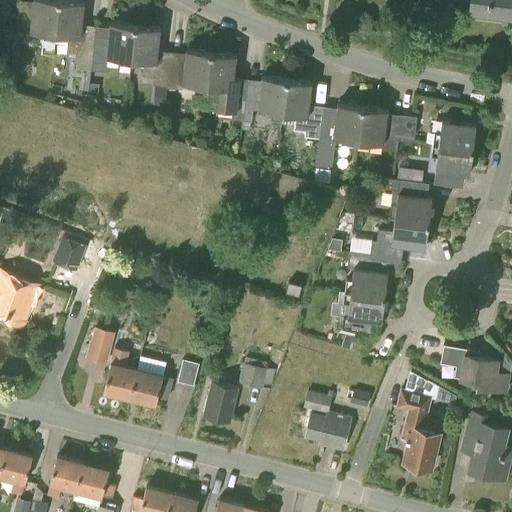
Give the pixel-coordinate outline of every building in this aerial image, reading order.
[(30,36),(30,31),(43,32),(41,54),(53,55),(55,33),(56,33),(59,0),(33,0),(34,2),(20,0),(15,35),(30,36)] [(91,69),(95,30),(82,28),(85,2),(68,0),(59,0),(56,33),(68,35),(66,56),(77,57),(77,67),(91,69)] [(511,20),(511,0),(471,0),(470,15),(511,20)] [(131,64),(131,59),(135,25),(110,22),(109,31),(95,30),(91,69),(105,70),(107,56),(120,57),(119,63),(131,64)] [(167,85),(171,56),(158,54),(160,27),(135,25),(131,59),(144,60),(143,75),(154,76),(154,84),(167,85)] [(207,85),(211,51),(186,48),(185,57),(171,56),(167,85),(167,88),(182,89),(183,82),(196,83),(195,90),(207,91),(207,85)] [(235,119),(240,81),(233,80),(236,54),(211,51),(207,85),(219,86),(216,109),(217,109),(217,113),(220,117),(235,119)] [(281,122),(282,112),(287,77),(262,74),(260,83),(240,81),(235,119),(251,121),(252,108),(271,110),(270,120),(281,122)] [(309,109),(313,80),(287,77),(282,112),(295,113),(294,128),(305,130),(305,135),(319,137),(319,135),(320,135),(323,110),(309,109)] [(97,98),(99,83),(90,82),(89,97),(97,98)] [(358,145),(362,106),(337,102),(336,112),(333,136),(335,137),(347,138),(346,144),(358,145)] [(396,139),(399,120),(386,118),(387,109),(362,106),(358,145),(368,147),(369,141),(383,143),(382,149),(396,150),(398,140),(396,139)] [(336,112),(323,110),(320,135),(319,135),(319,137),(314,179),(329,184),(331,167),(335,137),(333,136),(336,112)] [(401,114),(400,114),(399,119),(399,120),(396,139),(398,140),(413,141),(416,116),(415,116),(401,114)] [(433,143),(473,148),(476,122),(442,118),(440,132),(434,132),(433,143)] [(433,143),(432,155),(437,156),(434,183),(458,186),(460,172),(470,173),(473,148),(433,143)] [(397,177),(406,178),(407,167),(398,166),(397,177)] [(393,188),(391,204),(389,217),(395,218),(428,222),(431,198),(423,197),(424,182),(385,177),(383,187),(393,188)] [(376,240),(372,240),(370,253),(380,255),(401,257),(403,244),(425,246),(428,222),(395,218),(393,231),(378,229),(376,240)] [(87,239),(70,232),(68,238),(63,236),(54,261),(76,269),(87,239)] [(342,239),(332,238),(327,248),(340,250),(342,239)] [(348,266),(353,266),(352,279),(346,279),(344,290),(345,290),(350,291),(385,295),(388,271),(378,269),(380,255),(370,253),(350,251),(348,266)] [(0,317),(22,326),(39,283),(0,268),(0,317)] [(298,295),(301,284),(288,281),(286,291),(298,295)] [(345,290),(344,290),(343,297),(349,298),(347,315),(340,314),(338,327),(369,335),(371,319),(382,320),(385,295),(350,291),(345,290)] [(106,362),(115,330),(94,325),(85,356),(106,362)] [(341,346),(352,350),(356,337),(345,333),(341,346)] [(479,351),(445,345),(441,361),(455,364),(453,375),(461,376),(461,377),(473,379),(472,384),(507,390),(510,372),(499,370),(499,369),(497,368),(499,359),(478,355),(479,351)] [(130,396),(137,369),(125,365),(128,350),(113,347),(109,362),(111,362),(104,390),(130,396)] [(267,362),(243,357),(238,382),(262,387),(263,383),(271,384),(274,369),(266,367),(267,362)] [(193,384),(199,362),(183,358),(177,381),(193,384)] [(137,369),(130,396),(156,403),(158,396),(168,398),(173,378),(137,369)] [(436,399),(439,385),(428,379),(424,393),(401,388),(397,405),(408,407),(401,437),(409,439),(404,460),(414,462),(413,466),(426,469),(427,466),(431,466),(439,430),(438,429),(440,421),(425,417),(430,397),(436,399)] [(230,421),(239,387),(213,381),(204,414),(230,421)] [(366,406),(370,392),(352,388),(349,402),(366,406)] [(327,394),(307,389),(303,405),(327,411),(325,416),(311,413),(306,433),(327,439),(326,443),(343,447),(351,416),(328,410),(333,390),(328,389),(327,394)] [(511,420),(511,409),(499,408),(497,418),(511,420)] [(506,479),(511,453),(511,445),(504,444),(508,427),(484,421),(486,414),(471,411),(463,442),(474,444),(468,469),(506,479)] [(7,449),(0,475),(13,479),(10,490),(21,493),(24,482),(25,483),(33,455),(7,449)] [(72,489),(80,461),(56,455),(49,483),(51,483),(48,494),(58,497),(61,486),(72,489)] [(80,461),(72,489),(76,490),(73,499),(98,506),(101,496),(102,496),(103,494),(113,496),(116,484),(106,482),(109,469),(80,461)] [(166,511),(172,492),(146,485),(143,497),(132,495),(129,507),(140,509),(138,511),(166,511)] [(172,492),(166,511),(194,511),(198,499),(172,492)] [(26,511),(30,500),(17,497),(13,511),(26,511)] [(243,511),(246,505),(219,498),(215,511),(243,511)] [(45,511),(48,502),(36,499),(32,511),(45,511)]
